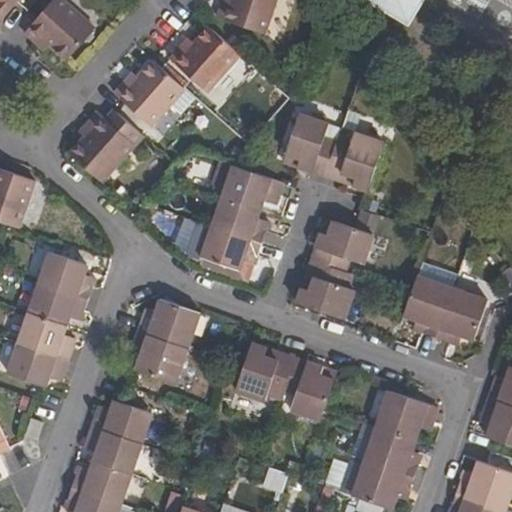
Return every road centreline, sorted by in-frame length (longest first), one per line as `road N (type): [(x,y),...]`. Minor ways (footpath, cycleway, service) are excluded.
road 1 (residential): [(284,320),(465,386),(422,511)]
road 2 (residential): [(39,511),(130,266)]
road 3 (residential): [(130,266),(127,241),(32,127)]
road 4 (residential): [(130,266),(284,320)]
road 5 (residential): [(32,127),(151,16)]
road 6 (residential): [(284,320),(324,204)]
